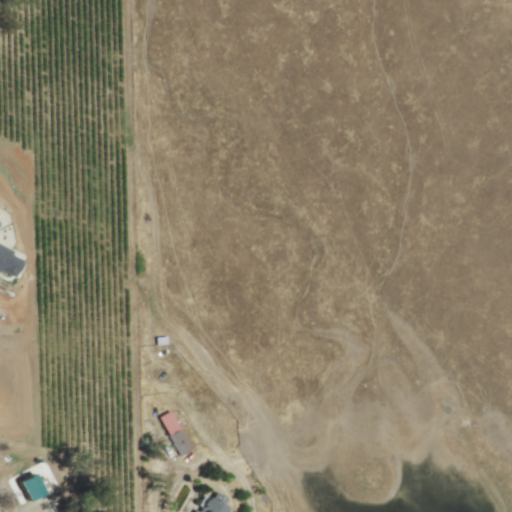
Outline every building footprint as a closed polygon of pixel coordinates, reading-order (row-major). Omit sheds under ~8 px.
[(0,216),(0,246),(11,247),(11,212),(0,212),(0,216)] [(0,269),(15,277),(25,258),(0,245),(0,269)] [(157,418),(179,457),(191,450),(169,411),(157,418)] [(46,496),(36,474),(19,482),(29,503),(46,496)] [(226,511),(228,508),(202,495),(195,509),(192,511),(226,511)]
